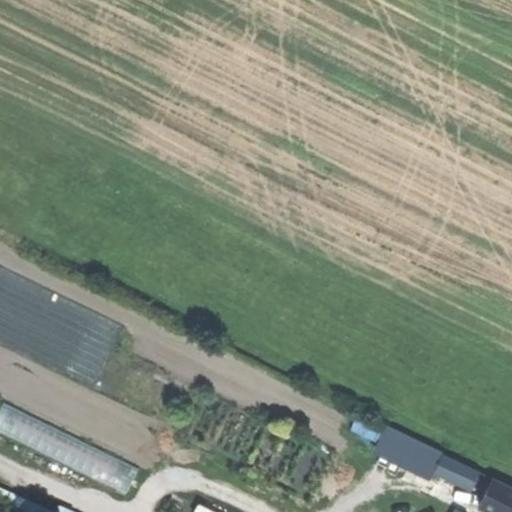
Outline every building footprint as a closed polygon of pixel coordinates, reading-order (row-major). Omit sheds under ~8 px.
[(0,414),(0,436),(133,487),(143,460),(3,408),(0,414)] [(441,457),(432,475),(459,488),(465,488),(470,488),(477,475),(441,457)] [(409,511),(420,490),(395,478),(386,496),(398,502),(393,511),(409,511)] [(511,511),(511,489),(493,480),(480,507),(491,511),(511,511)] [(420,490),(409,511),(453,511),(456,507),(420,490)] [(352,494),(347,506),(359,511),(381,511),(383,509),(352,494)]
